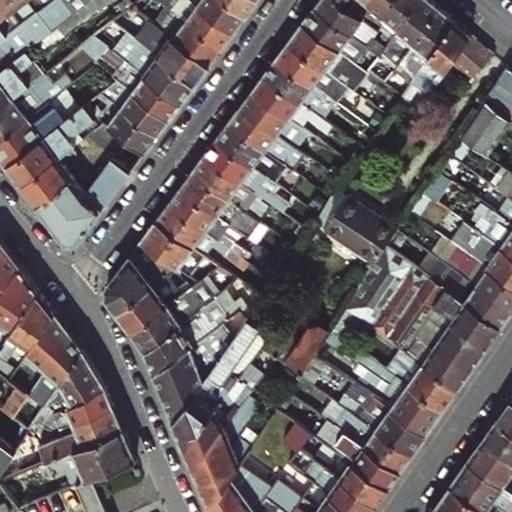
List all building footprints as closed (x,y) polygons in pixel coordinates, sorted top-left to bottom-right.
[(19,23),(10,11),(2,0),(0,0),(0,25),(6,33),(13,27),(19,23)] [(0,37),(0,69),(25,51),(74,14),(63,0),(50,0),(44,5),(36,11),(19,23),(13,27),(6,33),(0,37)] [(29,2),(27,0),(2,0),(10,11),(19,23),(36,11),(29,2)] [(222,46),(233,30),(196,4),(190,0),(178,0),(171,11),(222,46)] [(233,30),(246,14),(226,0),(199,0),(196,4),(233,30)] [(226,0),(246,14),(255,0),(226,0)] [(357,0),(318,0),(316,4),(380,54),(383,49),(375,43),(370,39),(378,28),(374,26),(362,17),(366,12),(362,9),(354,4),(357,0)] [(357,0),(354,4),(362,9),(368,0),(357,0)] [(380,19),(384,13),(394,0),(368,0),(362,9),(366,12),(362,17),(374,26),(380,19)] [(384,49),(400,60),(439,6),(431,0),(419,0),(400,26),(396,31),(392,37),(384,49)] [(394,0),(384,13),(400,26),(419,0),(394,0)] [(369,70),(380,54),(316,4),(304,19),(341,48),(346,42),(358,52),(366,58),(362,64),(367,68),(369,70)] [(412,62),(420,68),(455,20),(439,6),(400,60),(408,67),(412,62)] [(144,29),(150,20),(130,7),(121,14),(144,29)] [(210,62),(222,46),(171,11),(160,28),(210,62)] [(396,31),(400,26),(384,13),(380,19),(388,25),(396,31)] [(354,58),(341,48),(304,19),(290,38),(326,66),(339,76),(350,85),(353,87),(367,68),(362,64),(354,58)] [(196,81),(210,62),(160,28),(150,20),(144,29),(161,41),(165,41),(157,54),(196,81)] [(426,77),(435,84),(450,63),(471,33),(455,20),(420,68),(409,83),(401,95),(409,101),(420,86),(426,77)] [(182,100),(196,81),(157,54),(137,40),(111,22),(101,29),(119,42),(135,54),(133,57),(148,68),(145,74),(182,100)] [(392,37),(396,31),(388,25),(384,31),(392,37)] [(165,41),(161,41),(144,29),(137,40),(157,54),(165,41)] [(383,49),(384,49),(392,37),(384,31),(375,43),(383,49)] [(450,63),(473,78),(491,50),(471,33),(450,63)] [(95,59),(99,55),(105,46),(91,36),(78,47),(95,59)] [(314,82),(326,66),(290,38),(278,55),(314,82)] [(133,57),(135,54),(119,42),(112,51),(145,74),(148,68),(133,57)] [(341,48),(354,58),(358,52),(346,42),(341,48)] [(170,116),(182,100),(145,74),(112,51),(105,46),(99,55),(121,70),(116,77),(117,78),(170,116)] [(0,105),(12,96),(42,74),(25,51),(0,69),(0,105)] [(338,100),(314,82),(278,55),(265,72),(326,116),(338,100)] [(492,85),(503,94),(511,82),(511,67),(507,64),(492,85)] [(384,82),(401,95),(409,83),(392,71),(384,82)] [(335,123),(326,116),(265,72),(254,88),(302,123),(307,116),(329,132),(335,123)] [(0,105),(0,136),(65,88),(67,86),(71,83),(63,73),(50,83),(42,74),(12,96),(0,105)] [(346,90),(350,85),(339,76),(335,81),(346,90)] [(420,86),(429,93),(435,84),(426,77),(420,86)] [(158,132),(170,116),(117,78),(101,91),(107,95),(111,98),(158,132)] [(511,82),(503,94),(511,102),(511,82)] [(505,115),(511,105),(511,102),(503,94),(492,85),(484,97),(505,115)] [(0,136),(0,154),(7,164),(45,134),(38,126),(64,106),(76,97),(67,86),(65,88),(0,136)] [(289,140),(302,123),(254,88),(242,104),(289,140)] [(97,94),(104,100),(107,95),(101,91),(97,94)] [(460,134),(487,152),(509,119),(505,115),(484,97),(460,134)] [(146,148),(158,132),(111,98),(101,113),(99,115),(104,118),(146,148)] [(99,115),(101,113),(88,101),(84,105),(94,118),(100,125),(104,118),(99,115)] [(305,152),(289,140),(242,104),(230,120),(279,157),(284,161),(294,168),(305,152)] [(7,164),(22,184),(73,146),(75,144),(66,132),(76,132),(89,122),(94,118),(84,105),(71,114),(45,134),(7,164)] [(38,126),(45,134),(71,114),(64,106),(38,126)] [(95,129),(100,125),(94,118),(89,122),(95,129)] [(267,174),(279,157),(230,120),(218,137),(267,174)] [(75,144),(82,138),(76,132),(66,132),(75,144)] [(261,182),(267,174),(218,137),(206,152),(254,188),(264,196),(289,215),(295,208),(261,182)] [(345,155),(355,162),(366,146),(354,137),(343,153),(345,155)] [(36,203),(74,177),(63,163),(77,152),(73,146),(22,184),(36,203)] [(248,197),(254,188),(206,152),(194,168),(258,217),(281,234),(287,226),(260,206),(260,207),(257,205),(248,197)] [(65,241),(76,237),(131,168),(111,153),(83,189),(74,177),(36,203),(65,241)] [(332,173),(341,181),(355,162),(345,155),(332,173)] [(278,169),(290,178),(296,170),(294,168),(284,161),(278,169)] [(511,196),(511,193),(511,181),(510,180),(511,176),(511,169),(508,166),(495,185),(511,196)] [(246,234),(258,217),(194,168),(182,184),(242,230),(246,234)] [(422,190),(435,199),(449,178),(436,169),(422,190)] [(236,239),(242,230),(182,184),(170,200),(256,266),(262,259),(236,239)] [(386,242),(397,226),(338,185),(315,219),(375,259),(386,242)] [(248,197),(257,205),(264,196),(254,188),(248,197)] [(511,251),(511,220),(500,213),(480,199),(475,208),(481,212),(491,219),(483,232),(511,251)] [(274,280),(256,266),(170,200),(158,217),(205,252),(219,262),(237,276),(242,280),(263,295),(274,280)] [(397,226),(408,233),(419,215),(410,208),(397,226)] [(511,220),(511,219),(511,213),(504,208),(500,213),(511,220)] [(477,227),(483,232),(491,219),(481,212),(473,225),(477,227)] [(189,273),(205,252),(158,217),(143,237),(154,245),(165,254),(179,265),(189,273)] [(502,324),(511,309),(511,307),(441,256),(408,233),(397,226),(386,242),(502,324)] [(511,281),(511,251),(483,232),(477,227),(469,239),(492,254),(486,263),(511,281)] [(0,261),(10,248),(2,236),(0,236),(0,261)] [(107,296),(118,311),(179,265),(165,254),(146,269),(140,264),(154,245),(143,237),(108,284),(107,296)] [(511,307),(511,281),(486,263),(453,239),(441,256),(511,307)] [(476,361),(502,324),(386,242),(375,259),(342,306),(359,317),(399,344),(406,334),(409,330),(411,328),(413,327),(415,328),(431,338),(434,333),(476,361)] [(0,294),(21,263),(10,248),(0,261),(0,294)] [(0,346),(41,289),(21,263),(0,294),(0,346)] [(118,311),(132,330),(198,279),(189,273),(179,265),(118,311)] [(132,330),(145,349),(217,294),(216,293),(202,276),(198,279),(132,330)] [(234,286),(242,280),(237,276),(231,281),(234,286)] [(225,306),(240,294),(234,286),(231,281),(216,293),(217,294),(225,306)] [(20,336),(32,344),(56,309),(41,289),(0,346),(0,370),(9,377),(17,365),(7,358),(16,345),(18,343),(20,336)] [(145,349),(154,371),(204,336),(238,311),(247,318),(252,311),(240,294),(225,306),(217,294),(145,349)] [(329,327),(345,338),(359,317),(342,306),(329,327)] [(9,377),(29,392),(71,330),(56,309),(32,344),(26,353),(17,365),(9,377)] [(235,378),(242,369),(256,350),(261,343),(269,333),(247,318),(221,354),(174,419),(185,446),(235,378)] [(274,353),(300,371),(313,351),(321,339),(326,331),(317,325),(310,326),(295,349),(292,346),(289,337),(283,333),(273,336),(269,333),(261,343),(274,353)] [(428,431),(445,406),(389,369),(345,338),(329,327),(326,331),(321,339),(357,364),(354,368),(375,382),(392,394),(387,402),(428,431)] [(460,385),(476,361),(434,333),(431,338),(415,328),(413,327),(411,328),(409,330),(406,334),(399,344),(405,348),(421,359),(460,385)] [(46,401),(64,375),(84,347),(71,330),(29,392),(31,394),(44,404),(46,401)] [(26,353),(32,344),(20,336),(18,343),(16,345),(26,353)] [(154,371),(174,419),(221,354),(204,336),(154,371)] [(270,359),(274,353),(261,343),(256,350),(270,359)] [(113,398),(108,386),(84,347),(64,375),(46,401),(54,415),(46,421),(42,418),(45,414),(40,410),(36,416),(41,419),(39,422),(43,425),(47,425),(71,415),(73,414),(73,415),(113,398)] [(414,370),(421,359),(405,348),(398,359),(414,370)] [(299,372),(311,381),(326,359),(313,351),(300,371),(299,372)] [(445,406),(460,385),(421,359),(414,370),(398,359),(396,358),(389,369),(445,406)] [(369,390),(375,382),(354,368),(349,376),(369,390)] [(253,383),(256,379),(242,369),(235,378),(245,385),(248,380),(253,383)] [(247,392),(253,383),(248,380),(245,385),(235,378),(185,446),(194,466),(247,392)] [(402,468),(337,423),(288,389),(277,405),(339,449),(391,485),(402,468)] [(413,453),(428,431),(387,402),(377,395),(368,408),(344,391),(338,399),(348,407),(413,453)] [(234,440),(248,421),(261,402),(247,392),(194,466),(202,486),(234,440)] [(511,396),(497,417),(511,427),(511,396)] [(0,476),(29,465),(124,426),(113,398),(73,415),(73,414),(71,415),(76,429),(39,444),(37,439),(31,434),(39,422),(41,419),(36,416),(14,447),(0,468),(0,476)] [(402,468),(413,453),(348,407),(337,423),(402,468)] [(511,427),(497,417),(485,435),(502,448),(502,449),(511,456),(511,427)] [(94,473),(137,456),(124,426),(29,465),(33,476),(55,467),(66,463),(74,482),(77,480),(94,473)] [(511,456),(502,449),(502,448),(485,435),(468,458),(509,487),(511,482),(511,456)] [(0,468),(14,447),(0,436),(0,468)] [(202,486),(211,507),(241,461),(249,449),(234,440),(202,486)] [(339,449),(335,455),(320,445),(312,456),(380,502),(391,485),(339,449)] [(292,458),(300,464),(307,453),(299,447),(292,458)] [(358,511),(372,511),(380,502),(312,456),(307,453),(300,464),(318,476),(314,481),(358,511)] [(511,488),(509,487),(468,458),(451,482),(486,507),(493,496),(511,509),(511,488)] [(211,507),(212,511),(251,511),(266,494),(278,502),(291,511),(292,511),(299,503),(303,497),(304,496),(292,487),(277,476),(273,482),(241,461),(211,507)] [(63,486),(74,482),(66,463),(55,467),(63,486)] [(110,511),(94,473),(77,480),(90,511),(110,511)] [(324,511),(358,511),(314,481),(304,496),(303,497),(322,510),(324,511)] [(492,511),(486,507),(451,482),(437,503),(449,511),(492,511)] [(251,511),(270,511),(278,502),(266,494),(251,511)] [(492,511),(511,511),(511,509),(493,496),(486,507),(492,511)] [(5,498),(0,499),(0,511),(9,508),(5,498)] [(324,511),(322,510),(320,511),(312,511),(299,503),(292,511),(324,511)] [(449,511),(437,503),(430,511),(449,511)]
